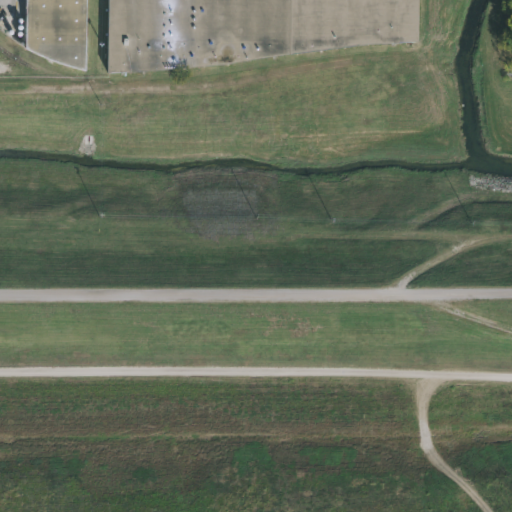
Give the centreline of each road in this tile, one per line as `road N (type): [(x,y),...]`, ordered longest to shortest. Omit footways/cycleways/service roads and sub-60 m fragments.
road 1 (track): [(511,236),(0,218)]
road 2 (track): [(0,370),(511,376)]
road 3 (track): [(511,294),(0,297)]
